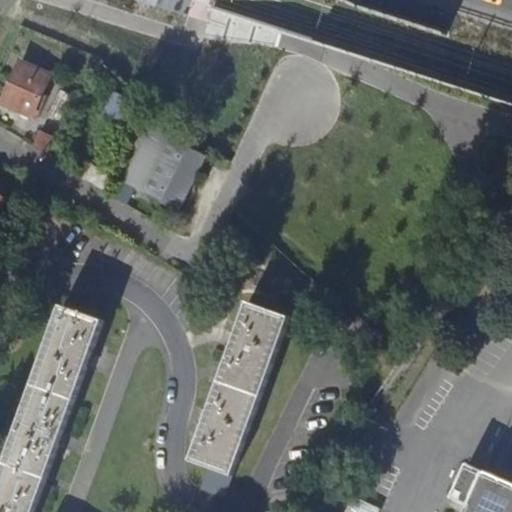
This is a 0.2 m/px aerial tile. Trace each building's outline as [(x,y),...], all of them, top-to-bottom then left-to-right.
[(23,63),(5,105),(33,118),(52,76),(23,63)] [(130,183),(152,193),(179,140),(158,129),(130,183)] [(37,150),(52,159),(60,142),(46,135),(37,150)] [(210,156),(179,140),(152,193),(184,210),(210,156)] [(249,304),(194,462),(235,476),(290,319),(249,304)] [(35,511),(100,325),(51,309),(0,457),(0,511),(35,511)] [(511,511),(511,484),(473,467),(458,500),(475,508),(473,511),(511,511)]
